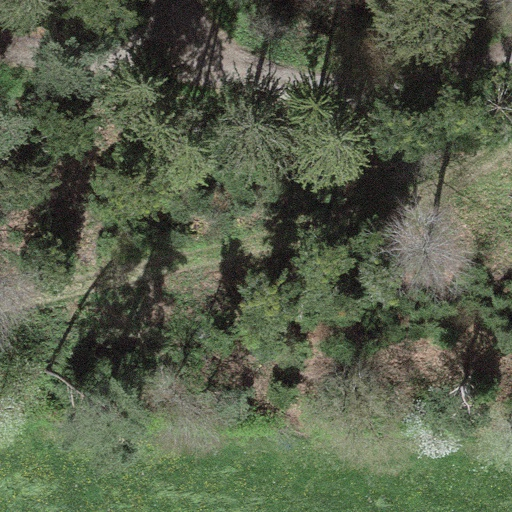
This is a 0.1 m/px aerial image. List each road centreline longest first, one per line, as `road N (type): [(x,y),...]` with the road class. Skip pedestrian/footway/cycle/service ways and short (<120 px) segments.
road 1 (track): [(511,107),(484,144),(427,182),(331,221),(164,275),(0,306)]
road 2 (track): [(0,42),(342,95),(426,87),(511,48)]
road 3 (track): [(0,429),(511,432)]
road 4 (track): [(342,95),(226,48),(192,0)]
